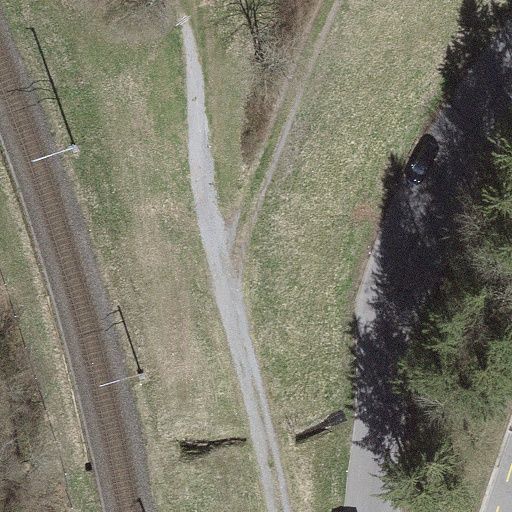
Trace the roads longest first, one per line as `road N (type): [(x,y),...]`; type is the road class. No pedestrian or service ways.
road 1 (track): [(272,511),(253,398),(199,203)]
road 2 (track): [(330,0),(237,234),(226,298)]
